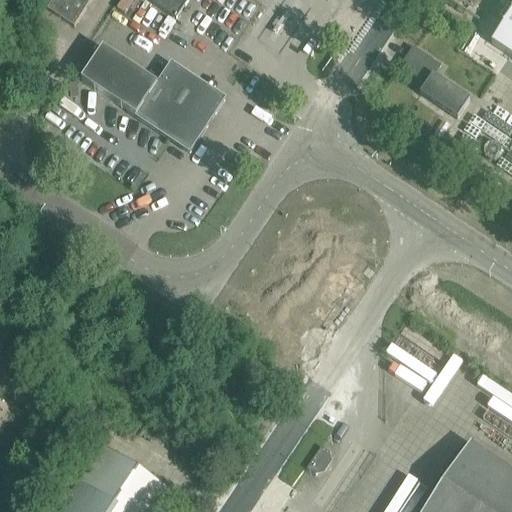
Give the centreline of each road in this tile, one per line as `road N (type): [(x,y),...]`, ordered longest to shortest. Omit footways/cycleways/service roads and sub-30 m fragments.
road 1 (tertiary): [(303,239),(159,274),(138,268),(0,172)]
road 2 (unclassified): [(233,511),(329,366),(331,332),(303,239)]
road 3 (unclassified): [(396,0),(289,153),(282,178),(303,239)]
road 4 (tertiary): [(511,277),(432,232),(393,225),(303,239)]
road 5 (unknown): [(352,335),(405,381),(418,408),(411,464),(384,511)]
